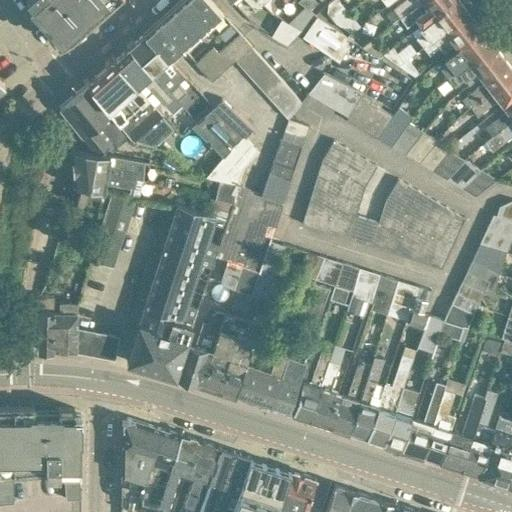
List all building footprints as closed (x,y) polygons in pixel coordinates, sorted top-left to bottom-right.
[(32,0),(35,4),(33,6),(32,7),(33,8),(45,25),(56,42),(71,34),(108,0),(32,0)] [(144,32),(129,46),(177,99),(185,92),(177,83),(184,76),(167,57),(175,49),(219,10),(210,0),(180,0),(153,24),(144,32)] [(260,0),(247,0),(255,8),(262,2),(260,0)] [(330,0),(328,3),(326,12),(334,22),(336,20),(349,10),(340,0),(330,0)] [(392,6),(385,12),(392,21),(399,15),(418,0),(399,0),(392,6)] [(418,0),(399,15),(406,24),(414,18),(418,24),(448,0),(418,0)] [(448,0),(418,24),(411,30),(422,44),(467,9),(459,0),(448,0)] [(301,29),(304,31),(316,14),(303,6),(288,21),(301,29)] [(455,42),(457,46),(481,28),(467,9),(422,44),(428,52),(439,45),(443,51),(455,42)] [(336,20),(334,22),(348,32),(359,23),(349,10),(336,20)] [(331,24),(316,14),(304,31),(302,34),(339,59),(352,38),(345,34),(331,24)] [(288,21),(279,37),(285,42),(301,29),(288,21)] [(446,76),(491,41),(481,28),(457,46),(443,57),(447,62),(439,67),(446,76)] [(235,59),(251,45),(238,31),(217,50),(214,46),(205,54),(221,72),(235,59)] [(373,35),(361,44),(377,55),(381,53),(385,50),(373,35)] [(503,56),(491,41),(446,76),(453,84),(463,76),(468,82),(478,74),(503,56)] [(381,53),(397,64),(403,60),(391,44),(385,50),(381,53)] [(258,53),(251,45),(235,59),(242,67),(258,53)] [(167,108),(177,99),(129,46),(114,59),(136,83),(155,103),(159,99),(167,108)] [(242,67),(249,75),(265,61),(258,53),(242,67)] [(211,81),(221,72),(205,54),(195,63),(211,81)] [(511,70),(511,67),(503,56),(478,74),(482,79),(463,94),(470,104),(511,70)] [(407,57),(403,60),(397,64),(413,74),(418,71),(407,57)] [(91,80),(85,84),(129,134),(151,143),(173,123),(155,103),(136,83),(114,59),(91,80)] [(279,77),(265,61),(249,75),(264,91),(279,77)] [(511,95),(511,70),(470,104),(468,105),(475,114),(497,97),(502,103),(511,95)] [(308,92),(347,115),(361,92),(323,71),(308,92)] [(264,91),(288,117),(301,100),(279,77),(264,91)] [(129,134),(85,84),(58,106),(95,152),(99,152),(106,147),(109,151),(129,134)] [(371,98),(361,92),(347,115),(346,118),(356,124),(370,101),(371,98)] [(485,125),(492,134),(511,118),(511,95),(502,103),(506,109),(485,125)] [(213,105),(242,134),(244,136),(253,126),(223,97),(213,105)] [(356,124),(366,130),(380,107),(370,101),(356,124)] [(224,155),(242,134),(213,105),(191,125),(224,155)] [(390,114),(377,137),(390,145),(405,120),(410,114),(398,105),(392,114),(391,113),(390,114)] [(391,113),(380,107),(366,130),(377,137),(390,114),(391,113)] [(412,115),(410,114),(405,120),(390,145),(404,153),(420,129),(408,122),(412,115)] [(308,124),(288,117),(284,128),(305,134),(308,124)] [(511,134),(511,118),(492,134),(484,141),(491,150),(500,144),(511,134)] [(284,128),(280,140),(301,146),(305,134),(284,128)] [(434,138),(420,129),(404,153),(418,161),(434,138)] [(206,174),(237,181),(244,165),(258,149),(244,136),(242,134),(224,155),(206,174)] [(322,158),(332,164),(344,144),(334,138),(322,158)] [(449,147),(434,138),(418,161),(432,170),(447,149),(449,147)] [(289,179),(301,146),(280,140),(279,140),(268,171),(260,194),(282,201),(290,179),(289,179)] [(355,151),(344,144),(332,164),(342,171),(355,151)] [(143,161),(99,152),(95,152),(71,147),(70,147),(72,166),(140,178),(143,161)] [(432,170),(445,178),(463,159),(447,149),(432,170)] [(342,171),(343,171),(353,178),(366,158),(355,151),(342,171)] [(169,154),(162,165),(183,169),(184,167),(169,154)] [(316,177),(339,184),(343,171),(342,171),(332,164),(322,158),(316,177)] [(376,165),(366,158),(353,178),(364,185),(364,184),(376,165)] [(445,178),(459,186),(480,168),(463,159),(445,178)] [(140,178),(72,166),(74,184),(93,188),(103,190),(104,182),(130,187),(129,194),(139,196),(142,179),(140,178)] [(497,178),(480,168),(459,186),(475,195),(497,178)] [(343,171),(339,184),(335,195),(359,202),(364,185),(353,178),(343,171)] [(312,188),(335,195),(339,184),(316,177),(312,188)] [(397,177),(385,197),(395,203),(407,183),(397,177)] [(237,181),(227,213),(243,218),(251,189),(237,181)] [(417,188),(407,183),(395,203),(405,209),(417,188)] [(74,184),(69,199),(88,205),(93,188),(74,184)] [(93,188),(88,205),(105,210),(110,192),(103,190),(93,188)] [(332,206),(335,195),(312,188),(309,199),(332,206)] [(417,188),(405,209),(414,214),(426,194),(417,188)] [(258,270),(269,238),(274,224),(282,201),(260,194),(251,189),(243,218),(227,213),(226,218),(214,255),(227,259),(221,278),(223,282),(234,285),(241,264),(258,270)] [(105,210),(100,226),(122,232),(133,196),(111,191),(110,192),(105,210)] [(436,200),(426,194),(414,214),(424,220),(436,200)] [(355,213),(359,202),(335,195),(332,206),(344,210),(355,213)] [(385,198),(382,209),(431,225),(424,220),(414,214),(405,209),(395,203),(385,197),(385,198)] [(499,204),(496,214),(511,218),(511,198),(499,204)] [(305,211),(328,218),(332,206),(309,199),(305,211)] [(436,200),(424,220),(431,225),(433,226),(445,205),(436,200)] [(151,284),(126,359),(176,374),(188,337),(198,306),(190,304),(202,263),(211,266),(214,255),(226,218),(206,212),(176,202),(176,204),(151,284)] [(455,211),(445,205),(433,226),(443,231),(455,211)] [(332,206),(328,218),(324,230),(336,234),(344,210),(332,206)] [(382,209),(378,220),(390,224),(402,228),(413,232),(425,235),(437,239),(452,244),(454,238),(443,231),(433,226),(431,225),(382,209)] [(336,234),(348,237),(355,213),(344,210),(336,234)] [(324,230),(328,218),(305,211),(301,223),(324,230)] [(443,231),(454,238),(464,217),(455,211),(443,231)] [(348,237),(359,241),(367,217),(355,213),(348,237)] [(493,213),(486,228),(511,236),(511,218),(496,214),(493,213)] [(378,220),(367,217),(359,241),(371,245),(378,220)] [(371,245),(382,248),(390,224),(378,220),(371,245)] [(382,248),(394,252),(402,228),(390,224),(382,248)] [(394,252),(406,256),(413,232),(402,228),(394,252)] [(511,236),(486,228),(479,243),(505,252),(511,237),(511,236)] [(406,256),(418,259),(425,235),(413,232),(406,256)] [(418,259),(429,263),(437,239),(425,235),(418,259)] [(269,238),(258,270),(255,279),(272,284),(278,265),(286,243),(269,238)] [(452,244),(437,239),(429,263),(441,267),(452,244)] [(278,265),(296,271),(303,249),(286,243),(278,265)] [(503,257),(505,252),(479,243),(471,259),(498,272),(503,257)] [(296,271),(315,277),(323,255),(303,249),(296,271)] [(342,261),(323,255),(315,277),(334,283),(342,261)] [(466,270),(484,278),(487,280),(484,287),(485,288),(487,289),(492,291),(498,272),(471,259),(466,270)] [(349,288),(352,289),(359,266),(342,261),(334,283),(349,288)] [(251,293),(255,279),(258,270),(241,264),(234,285),(233,287),(251,293)] [(379,272),(359,266),(352,289),(371,295),(379,272)] [(484,291),(485,288),(484,287),(487,280),(484,278),(466,270),(461,280),(484,291)] [(398,278),(379,272),(371,295),(391,302),(398,278)] [(417,284),(398,278),(391,302),(409,307),(417,284)] [(272,284),(255,279),(251,293),(257,295),(266,298),(267,298),(272,284)] [(479,301),(484,291),(461,280),(456,290),(479,301)] [(292,337),(280,372),(269,405),(287,411),(328,287),(314,282),(296,339),(292,337)] [(344,302),(349,288),(334,283),(330,297),(344,302)] [(417,284),(409,307),(423,312),(431,289),(417,284)] [(365,314),(368,306),(371,295),(352,289),(346,307),(365,314)] [(456,290),(451,302),(474,312),(479,301),(456,290)] [(53,296),(39,295),(37,349),(76,350),(76,328),(76,301),(60,301),(60,310),(53,309),(53,296)] [(237,331),(217,388),(234,394),(246,359),(266,298),(257,295),(249,319),(244,334),(237,331)] [(368,306),(387,312),(389,309),(391,302),(371,295),(368,306)] [(391,302),(389,309),(406,315),(409,307),(391,302)] [(468,326),(474,312),(451,302),(443,318),(462,324),(468,326)] [(196,340),(188,337),(176,374),(201,383),(220,326),(219,325),(224,311),(212,307),(207,323),(202,321),(196,340)] [(428,313),(423,312),(409,307),(406,315),(405,318),(404,321),(423,327),(423,325),(428,313)] [(432,352),(439,332),(443,318),(428,313),(423,325),(423,327),(417,347),(432,352)] [(511,315),(508,314),(504,327),(502,336),(504,337),(511,339),(511,315)] [(457,338),(462,324),(443,318),(439,332),(457,338)] [(237,331),(236,331),(220,326),(201,383),(217,388),(237,331)] [(76,328),(76,350),(114,357),(118,336),(76,328)] [(234,394),(269,405),(280,372),(292,337),(281,334),(270,367),(263,365),(246,359),(234,394)] [(497,356),(499,351),(503,340),(487,335),(481,351),(497,356)] [(511,339),(504,337),(503,340),(499,351),(511,355),(511,339)] [(291,412),(309,418),(328,361),(331,352),(326,350),(322,349),(311,382),(302,379),(291,412)] [(383,384),(377,402),(365,436),(384,442),(402,385),(406,375),(412,357),(401,353),(397,368),(391,386),(383,384)] [(349,431),(365,436),(377,402),(370,400),(384,358),(374,355),(371,365),(349,431)] [(327,424),(338,390),(329,387),(337,363),(328,361),(309,418),(327,424)] [(341,392),(338,390),(327,424),(331,425),(349,431),(371,365),(358,361),(347,393),(341,392)] [(411,415),(401,448),(422,455),(443,390),(445,384),(440,382),(436,381),(424,419),(411,415)] [(419,391),(402,385),(384,442),(401,448),(411,415),(419,391)] [(480,474),(491,440),(495,427),(487,424),(498,393),(487,389),(485,396),(462,468),(480,474)] [(453,393),(443,390),(422,455),(439,460),(450,428),(454,414),(447,411),(453,393)] [(475,393),(462,432),(450,428),(439,460),(440,460),(462,468),(485,396),(479,395),(475,393)] [(0,479),(13,478),(31,477),(44,475),(63,475),(79,474),(79,464),(80,464),(80,439),(81,439),(81,420),(81,413),(74,413),(74,407),(57,407),(33,407),(33,406),(33,404),(31,404),(0,403),(0,479)] [(495,425),(495,427),(491,440),(480,474),(511,483),(511,482),(511,418),(499,414),(496,426),(495,425)] [(121,474),(121,485),(138,490),(139,487),(145,489),(149,490),(151,485),(147,484),(148,480),(143,479),(160,426),(137,419),(128,416),(128,417),(127,416),(122,420),(122,421),(122,425),(121,449),(121,474)] [(160,426),(143,479),(148,480),(147,484),(151,485),(149,490),(158,493),(161,483),(155,481),(161,464),(170,467),(172,467),(182,433),(160,426)] [(159,501),(159,502),(168,505),(174,482),(175,480),(182,483),(185,477),(187,471),(198,438),(182,433),(172,467),(170,467),(161,494),(160,496),(160,497),(159,501)] [(191,479),(179,511),(189,511),(202,476),(207,478),(210,478),(220,446),(198,438),(187,471),(185,477),(191,479)] [(214,511),(234,450),(220,446),(210,478),(207,478),(202,476),(189,511),(214,511)] [(234,450),(214,511),(229,511),(248,455),(234,450)] [(248,455),(229,511),(299,511),(300,510),(299,509),(300,506),(305,507),(315,477),(248,455)] [(79,498),(79,474),(63,475),(65,498),(79,498)] [(10,482),(13,478),(0,479),(0,480),(2,502),(13,501),(13,484),(10,482)] [(334,483),(324,511),(344,511),(352,488),(334,483)] [(364,511),(370,494),(352,488),(344,511),(364,511)] [(145,489),(141,503),(157,508),(159,502),(159,501),(160,497),(160,496),(161,494),(158,493),(149,490),(145,489)] [(364,511),(381,511),(385,499),(370,494),(364,511)] [(401,511),(403,505),(385,499),(381,511),(401,511)]
